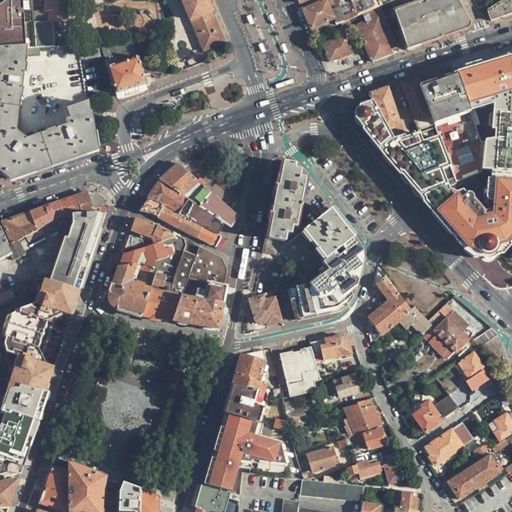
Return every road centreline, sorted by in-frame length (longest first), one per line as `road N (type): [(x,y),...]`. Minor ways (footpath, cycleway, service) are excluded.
road 1 (secondary): [(89,312),(21,511)]
road 2 (residential): [(429,496),(352,321)]
road 3 (secondary): [(225,347),(259,160)]
road 4 (secondary): [(489,40),(321,92)]
road 5 (secondary): [(177,511),(225,347)]
road 6 (residential): [(240,120),(183,132),(92,171)]
road 7 (secondary): [(240,120),(152,163),(127,201)]
road 8 (residential): [(89,312),(225,347)]
road 9 (residential): [(225,347),(352,321)]
road 10 (residential): [(257,114),(251,75),(220,0)]
